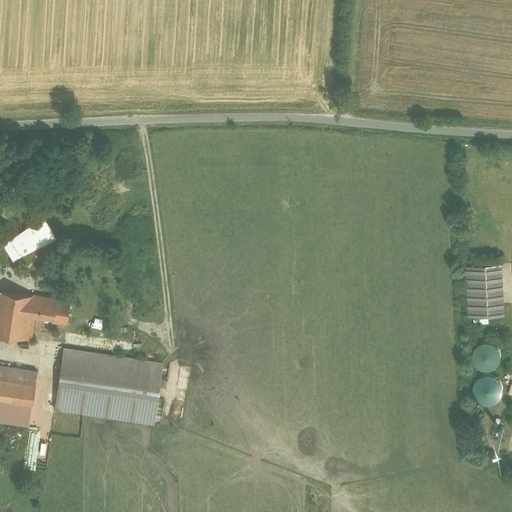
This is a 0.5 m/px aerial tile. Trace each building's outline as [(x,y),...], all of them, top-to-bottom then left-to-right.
[(13,242),(0,240),(0,263),(9,265),(13,242)] [(26,244),(13,242),(9,265),(8,275),(21,277),(26,244)] [(467,315),(504,314),(502,262),(464,264),(467,315)] [(70,300),(35,295),(0,289),(0,333),(32,339),(35,317),(52,320),(52,321),(66,323),(70,300)] [(491,370),(499,349),(478,341),(470,361),(491,370)] [(163,362),(64,348),(55,409),(154,423),(163,362)] [(37,371),(0,364),(0,378),(35,384),(37,371)] [(469,395),(493,405),(504,382),(480,372),(469,395)] [(35,384),(0,378),(0,400),(31,406),(35,384)] [(31,406),(0,400),(0,419),(29,424),(31,406)]
